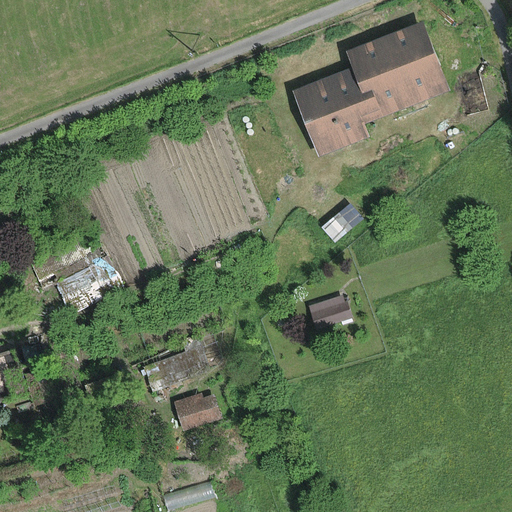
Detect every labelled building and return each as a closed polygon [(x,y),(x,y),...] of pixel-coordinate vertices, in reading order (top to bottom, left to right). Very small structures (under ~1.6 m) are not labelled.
[(360,71),(302,92),(324,151),(368,135),(363,121),(449,89),(424,22),(352,49),(360,71)] [(362,218),(351,205),(324,227),(335,240),(362,218)] [(119,285),(95,231),(32,260),(41,282),(55,276),(70,307),(119,285)] [(342,297),(312,306),(318,328),(349,318),(342,297)] [(211,395),(177,405),(184,429),(218,419),(211,395)]
